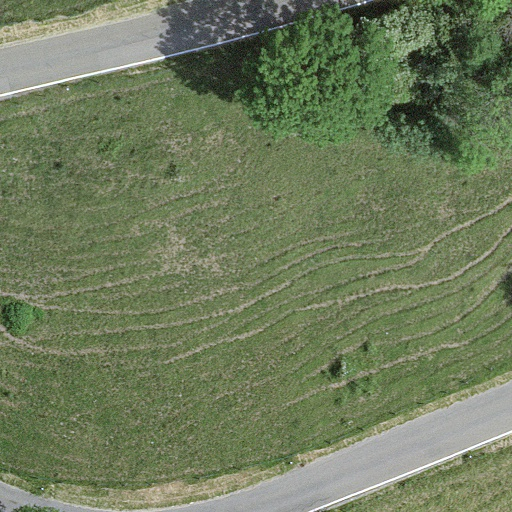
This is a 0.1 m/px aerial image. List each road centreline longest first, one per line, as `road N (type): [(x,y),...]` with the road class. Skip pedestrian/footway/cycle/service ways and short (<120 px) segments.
road 1 (unclassified): [(511,408),(246,511)]
road 2 (unclassified): [(0,66),(275,0)]
